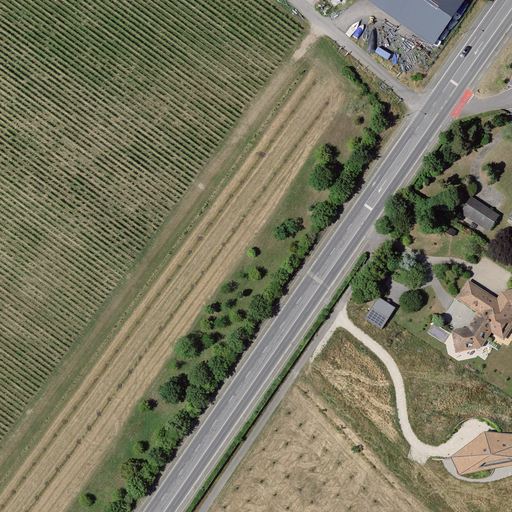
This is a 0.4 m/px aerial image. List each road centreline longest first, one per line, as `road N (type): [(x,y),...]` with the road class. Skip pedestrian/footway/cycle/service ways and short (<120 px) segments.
road 1 (primary): [(160,511),(431,116)]
road 2 (residential): [(296,0),(431,116)]
road 3 (primary): [(431,116),(511,2)]
